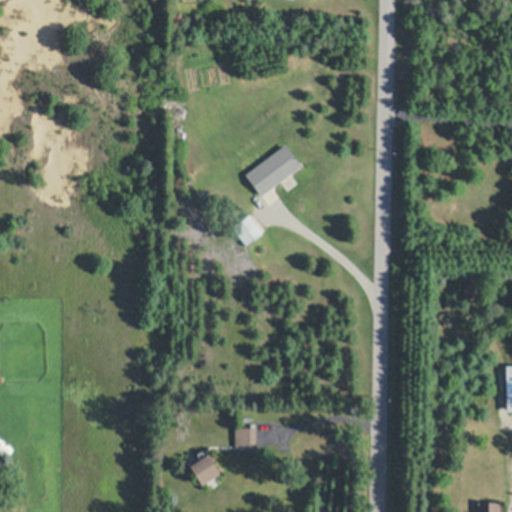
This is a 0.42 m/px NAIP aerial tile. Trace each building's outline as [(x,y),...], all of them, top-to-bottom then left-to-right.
[(182,100),(182,111),(167,110),(167,100),(182,100)] [(301,164),(261,194),(246,173),(286,143),(301,164)] [(262,233),(245,245),(231,227),(249,214),(262,233)] [(479,298),(465,298),(465,285),(479,285),(479,298)] [(256,446),(236,446),(236,428),(256,428),(256,446)] [(219,472),(202,483),(191,466),(208,455),(219,472)] [(496,511),(496,503),(475,503),(475,511),(496,511)]
